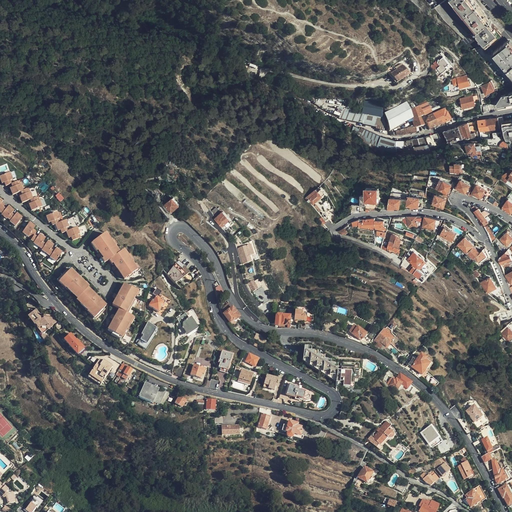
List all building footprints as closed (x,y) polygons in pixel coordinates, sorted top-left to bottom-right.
[(439,6),(445,0),(416,0),(431,14),(434,11),(439,6)] [(450,0),(476,30),(489,19),(484,13),(473,0),(450,0)] [(439,6),(434,11),(443,22),(463,41),(469,36),(448,17),(439,6)] [(495,26),(489,19),(476,30),(474,32),(486,46),(497,36),(498,29),(495,26)] [(493,52),(511,73),(511,45),(510,43),(504,43),(497,48),(511,65),(511,69),(496,50),(493,52)] [(511,65),(497,48),(496,50),(511,69),(511,65)] [(442,58),(441,61),(441,62),(438,64),(440,70),(448,66),(447,64),(450,63),(446,56),(442,58)] [(441,62),(441,61),(439,58),(433,62),(437,71),(440,70),(438,64),(441,62)] [(401,64),(397,67),(395,81),(407,74),(401,64)] [(251,76),(251,77),(253,70),(246,65),(242,65),(242,68),(241,69),(249,75),(251,76)] [(395,81),(397,67),(388,72),(394,82),(395,81)] [(469,80),(466,75),(457,78),(459,87),(464,85),(463,82),(469,80)] [(490,81),(482,85),(481,86),(485,94),(495,89),(490,81)] [(507,104),(507,105),(511,104),(511,92),(502,94),(497,102),(498,107),(507,104)] [(474,104),(472,96),(460,99),(462,107),(474,104)] [(424,114),(441,107),(435,98),(429,99),(419,103),(424,114)] [(439,99),(438,98),(435,98),(441,107),(444,105),(439,99)] [(413,124),(414,128),(423,126),(419,117),(423,115),(419,106),(409,110),(409,109),(407,102),(392,110),(385,114),(387,121),(389,131),(400,125),(407,121),(411,118),(413,123),(413,124)] [(344,118),(356,121),(358,113),(343,107),(339,111),(344,114),(344,118)] [(425,122),(429,129),(430,129),(450,120),(447,113),(444,110),(428,117),(429,118),(426,119),(425,122)] [(358,113),(356,121),(362,123),(364,115),(358,113)] [(505,132),(503,121),(502,117),(491,119),(477,121),(479,132),(499,128),(500,133),(493,134),(494,140),(504,138),(503,132),(505,132)] [(511,118),(503,121),(505,132),(506,138),(507,139),(511,138),(511,118)] [(375,128),(384,130),(385,125),(385,123),(377,121),(375,128)] [(470,134),(468,123),(458,126),(463,140),(466,140),(475,138),(474,133),(470,134)] [(393,134),(393,135),(394,136),(395,136),(396,136),(397,136),(398,136),(399,136),(400,136),(401,135),(402,135),(403,135),(404,135),(405,135),(406,135),(407,135),(416,133),(414,128),(403,130),(401,131),(393,134)] [(459,137),(455,128),(444,132),(447,142),(459,137)] [(373,154),(380,138),(360,129),(358,133),(361,134),(359,139),(373,154)] [(435,147),(431,135),(425,137),(428,146),(429,149),(435,147)] [(428,146),(425,137),(403,142),(403,151),(428,146)] [(396,143),(395,142),(381,138),(380,138),(373,154),(395,156),(395,154),(396,143)] [(477,154),(475,143),(466,144),(467,146),(464,146),(465,149),(467,149),(468,154),(471,153),(471,155),(477,154)] [(431,154),(429,149),(428,146),(403,151),(403,154),(409,159),(414,159),(431,154)] [(451,174),(460,174),(461,172),(460,173),(460,168),(463,168),(464,164),(455,163),(455,166),(452,166),(451,174)] [(178,176),(169,169),(166,173),(174,180),(178,176)] [(11,181),(14,180),(9,170),(0,174),(0,178),(2,183),(4,182),(5,182),(6,184),(11,181)] [(509,175),(511,172),(509,170),(502,177),(500,180),(505,184),(509,179),(511,176),(509,175)] [(21,189),(25,187),(20,177),(14,180),(11,181),(13,185),(12,186),(11,186),(10,187),(13,193),(21,189)] [(447,194),(451,185),(440,179),(435,188),(447,194)] [(466,194),(471,185),(461,180),(456,188),(466,194)] [(31,197),(36,195),(30,184),(25,187),(21,189),(23,193),(21,194),(24,201),(31,197)] [(480,199),(485,190),(477,185),(472,194),(480,199)] [(315,190),(305,198),(309,202),(310,201),(313,204),(325,193),(321,188),(317,192),(315,190)] [(361,195),(360,212),(377,210),(378,189),(366,188),(365,195),(361,195)] [(40,193),(36,195),(31,197),(33,201),(32,201),(31,202),(34,209),(46,203),(40,193)] [(444,208),(447,198),(436,195),(432,204),(444,208)] [(418,207),(419,201),(422,202),(423,197),(408,197),(406,206),(418,207)] [(166,211),(168,215),(179,205),(173,198),(163,207),(166,211)] [(406,198),(390,198),(387,208),(399,209),(400,203),(405,203),(406,198)] [(265,215),(246,199),(243,203),(262,219),(265,215)] [(510,215),(511,212),(511,202),(509,200),(503,210),(510,215)] [(7,218),(8,216),(13,209),(14,208),(11,207),(8,204),(7,205),(4,203),(0,208),(0,210),(2,212),(1,214),(7,218)] [(217,207),(211,211),(216,217),(221,212),(217,207)] [(488,221),(478,208),(474,212),(484,225),(488,221)] [(23,215),(20,213),(17,211),(16,212),(13,209),(8,216),(11,219),(10,220),(16,225),(23,215)] [(57,221),(62,219),(59,209),(48,213),(51,220),(53,219),(54,222),(57,221)] [(221,227),(229,219),(223,213),(215,221),(221,227)] [(439,220),(425,216),(422,226),(434,229),(435,223),(439,223),(439,220)] [(68,228),(72,227),(68,217),(62,219),(57,221),(60,228),(63,227),(64,230),(68,228)] [(416,227),(416,217),(392,217),(391,224),(407,224),(407,228),(416,227)] [(362,225),(373,227),(374,220),(374,218),(372,218),(363,219),(362,225)] [(22,231),(31,238),(35,231),(36,230),(33,228),(35,226),(36,225),(29,220),(22,231)] [(374,220),(373,227),(378,226),(378,229),(385,229),(385,228),(384,227),(384,226),(384,225),(383,222),(383,220),(380,220),(374,220)] [(450,223),(444,221),(441,226),(444,227),(440,235),(452,241),(456,234),(447,229),(450,223)] [(79,225),(72,227),(68,228),(70,235),(73,234),(74,238),(83,235),(79,225)] [(461,237),(466,232),(461,229),(457,233),(461,237)] [(32,243),(38,247),(43,239),(45,236),(42,235),(39,232),(38,233),(35,231),(31,238),(30,239),(33,241),(32,243)] [(108,258),(117,252),(112,245),(109,240),(103,232),(90,240),(91,241),(97,251),(98,252),(100,255),(100,256),(104,260),(104,261),(108,258)] [(511,247),(511,245),(511,236),(508,232),(500,239),(509,248),(511,247)] [(398,249),(401,241),(395,239),(397,236),(392,234),(387,248),(398,252),(399,249),(398,249)] [(466,253),(474,245),(465,237),(456,246),(462,252),(463,250),(466,253)] [(40,250),(46,255),(53,245),(54,243),(52,241),(48,238),(46,242),(43,239),(38,247),(41,249),(40,250)] [(242,264),(250,261),(249,255),(252,254),(256,253),(253,243),(237,248),(242,264)] [(62,250),(59,248),(56,246),(55,247),(53,245),(46,255),(49,256),(48,257),(54,262),(62,250)] [(474,259),(485,248),(486,247),(485,246),(479,251),(475,246),(467,253),(474,259)] [(132,265),(130,262),(126,256),(121,249),(117,252),(108,258),(109,259),(112,264),(113,265),(115,268),(122,278),(126,276),(135,270),(132,265)] [(478,262),(486,255),(483,250),(475,259),(478,262)] [(424,261),(414,252),(407,260),(417,269),(424,261)] [(506,252),(498,259),(500,264),(505,270),(511,264),(509,262),(511,259),(511,256),(511,254),(508,256),(506,252)] [(181,257),(176,253),(163,270),(181,289),(202,276),(197,267),(191,272),(178,260),(181,257)] [(134,264),(132,265),(135,270),(126,276),(127,277),(138,270),(134,264)] [(422,274),(413,266),(410,269),(413,272),(413,273),(419,278),(422,274)] [(75,299),(86,288),(87,287),(80,280),(77,276),(68,269),(66,271),(58,280),(65,286),(64,287),(66,288),(72,294),(71,295),(75,299)] [(65,290),(66,288),(64,287),(65,286),(58,280),(66,271),(65,270),(55,280),(65,290)] [(248,282),(253,291),(262,286),(258,277),(248,282)] [(490,277),(479,283),(484,292),(485,294),(496,288),(490,277)] [(217,279),(213,284),(218,303),(227,298),(220,284),(217,279)] [(131,299),(133,295),(135,291),(127,286),(122,284),(115,295),(114,298),(110,305),(117,308),(123,312),(124,311),(131,299)] [(135,291),(133,295),(135,296),(139,290),(128,284),(127,286),(135,291)] [(103,304),(97,298),(94,295),(86,288),(75,299),(79,303),(78,304),(84,310),(85,309),(92,315),(101,307),(103,304)] [(164,302),(162,301),(157,298),(160,293),(155,289),(152,293),(150,291),(149,292),(147,299),(152,301),(148,306),(157,312),(160,308),(161,308),(162,305),(163,305),(164,303),(164,302)] [(500,290),(494,292),(497,298),(503,296),(500,290)] [(133,300),(131,299),(124,311),(126,312),(133,300)] [(26,315),(31,311),(33,309),(36,307),(28,301),(23,305),(26,315)] [(102,308),(101,307),(92,315),(85,309),(84,310),(93,318),(102,308)] [(123,312),(117,308),(114,314),(112,319),(105,330),(110,333),(119,338),(122,333),(124,330),(131,316),(123,312)] [(238,317),(231,308),(223,314),(229,322),(233,319),(234,321),(238,317)] [(33,309),(31,311),(37,319),(39,317),(33,309)] [(197,318),(192,309),(187,312),(193,322),(197,318)] [(31,311),(26,315),(41,333),(43,331),(55,322),(52,318),(39,317),(37,319),(31,311)] [(294,312),(294,321),(306,321),(306,319),(306,318),(302,313),(294,312)] [(195,327),(189,318),(188,318),(185,313),(176,319),(185,333),(195,327)] [(39,334),(41,333),(26,315),(25,316),(32,324),(31,325),(39,334)] [(276,316),(275,317),(275,326),(279,326),(289,326),(289,317),(281,317),(281,315),(276,316)] [(133,317),(131,316),(124,330),(126,331),(133,317)] [(155,327),(154,327),(154,326),(147,322),(140,335),(143,337),(141,341),(138,346),(145,350),(154,332),(155,330),(155,329),(155,328),(155,327)] [(324,323),(323,328),(333,331),(336,324),(330,322),(330,324),(324,323)] [(507,342),(511,337),(511,324),(509,325),(511,329),(511,331),(511,332),(507,326),(505,328),(506,330),(501,335),(507,342)] [(365,334),(353,325),(348,332),(358,339),(359,337),(362,339),(365,334)] [(155,326),(154,327),(155,327),(155,328),(155,329),(155,330),(154,332),(145,350),(146,351),(156,333),(157,331),(157,330),(157,329),(157,328),(156,327),(155,326)] [(41,333),(39,334),(44,340),(48,337),(43,331),(41,333)] [(383,331),(374,341),(377,343),(379,342),(386,346),(392,338),(386,334),(387,333),(383,331)] [(269,338),(256,332),(251,344),(263,350),(269,338)] [(119,338),(110,333),(109,335),(120,341),(124,334),(122,333),(119,338)] [(84,348),(77,341),(76,341),(70,335),(64,340),(77,355),(84,348)] [(362,379),(362,371),(359,371),(359,365),(337,363),(309,349),(301,349),(299,358),(303,359),(303,362),(344,387),(344,389),(354,389),(354,382),(358,382),(358,379),(362,379)] [(258,360),(245,352),(242,359),(246,361),(246,362),(254,366),(258,360)] [(227,374),(232,357),(222,353),(219,361),(221,362),(219,368),(220,369),(220,371),(227,374)] [(421,375),(429,365),(424,362),(425,360),(420,356),(416,362),(412,359),(408,365),(421,375)] [(100,386),(113,368),(103,361),(98,362),(88,378),(100,386)] [(201,379),(204,368),(193,365),(190,375),(201,379)] [(118,372),(116,376),(120,378),(120,377),(127,380),(132,370),(126,366),(121,374),(118,372)] [(176,375),(182,377),(185,369),(178,367),(176,375)] [(238,382),(243,384),(243,381),(250,384),(253,376),(241,372),(238,382)] [(407,388),(411,383),(399,375),(396,380),(392,377),(387,384),(396,390),(397,388),(400,384),(404,387),(407,388)] [(273,392),(277,380),(265,376),(262,388),(273,392)] [(152,404),(159,390),(145,384),(139,397),(152,404)] [(304,394),(305,393),(297,390),(298,389),(289,386),(285,395),(294,398),(294,400),(299,401),(299,400),(300,399),(303,400),(307,401),(309,400),(310,398),(309,395),(304,394)] [(159,404),(163,395),(165,391),(160,389),(154,402),(156,403),(159,404)] [(181,408),(186,400),(179,397),(175,404),(181,408)] [(206,411),(215,411),(215,400),(207,400),(206,409),(206,411)] [(466,412),(473,423),(484,415),(476,404),(473,406),(466,412)] [(266,430),(272,411),(259,409),(259,413),(262,414),(258,428),(266,430)] [(287,436),(302,441),(303,437),(301,437),(302,432),(301,431),(302,428),(298,427),(299,424),(289,422),(287,427),(284,426),(283,432),(287,434),(287,436)] [(392,432),(393,432),(389,428),(391,426),(388,423),(373,439),(380,446),(387,438),(388,438),(388,437),(389,438),(390,438),(391,438),(392,438),(393,437),(393,436),(394,436),(394,435),(393,434),(393,433),(392,432)] [(231,426),(221,427),(221,436),(224,436),(239,435),(239,426),(233,426),(233,427),(231,427),(231,426)] [(432,426),(422,432),(433,449),(443,442),(437,433),(432,426)] [(492,449),(487,438),(482,441),(487,452),(492,449)] [(464,447),(458,450),(461,457),(467,453),(464,447)] [(481,458),(484,464),(490,460),(487,455),(481,458)] [(461,466),(457,467),(464,480),(467,479),(467,478),(473,476),(464,458),(460,460),(461,462),(462,464),(460,465),(461,466)] [(506,479),(501,470),(500,471),(493,459),(491,460),(494,476),(496,482),(497,484),(506,479)] [(449,471),(442,461),(437,465),(440,468),(436,470),(442,477),(449,471)] [(365,464),(362,462),(359,468),(354,479),(356,480),(357,478),(363,481),(366,484),(373,473),(363,467),(365,464)] [(423,481),(426,484),(430,486),(435,482),(429,475),(423,481)] [(356,480),(353,486),(356,488),(358,486),(359,487),(363,481),(357,478),(356,480)] [(402,493),(405,488),(398,484),(395,489),(402,493)] [(0,493),(1,494),(2,496),(5,505),(15,502),(13,493),(9,493),(8,491),(3,485),(1,487),(0,486),(0,493)] [(506,485),(498,489),(502,498),(503,498),(508,506),(510,507),(511,505),(511,497),(506,485)] [(486,499),(479,486),(472,491),(472,492),(465,496),(464,496),(461,498),(463,501),(466,498),(467,499),(465,501),(470,508),(481,501),(482,502),(486,499)] [(394,508),(396,502),(385,499),(384,503),(388,505),(390,506),(394,508)] [(431,502),(431,503),(430,504),(427,502),(422,499),(419,504),(421,505),(419,508),(425,511),(436,511),(440,506),(431,502)] [(33,511),(37,507),(31,503),(26,510),(28,511),(33,511)]
